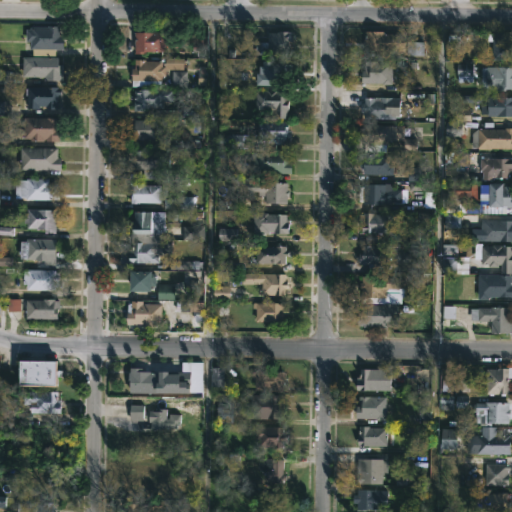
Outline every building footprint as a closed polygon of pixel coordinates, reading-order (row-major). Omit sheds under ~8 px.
[(59,25),(58,35),(62,35),(62,49),(54,49),(54,55),(31,55),(30,41),(25,41),(25,28),(29,28),(29,26),(59,25)] [(163,51),(133,51),(134,31),(178,32),(178,46),(163,46),(163,51)] [(267,55),(255,55),(255,41),(267,42),(267,32),(292,31),(292,42),(288,42),(288,55),(267,55)] [(383,31),(383,33),(405,33),(405,41),(424,41),(424,54),(406,54),(406,61),(394,60),(394,54),(377,53),(377,50),(363,50),(363,39),(365,39),(365,31),(383,31)] [(511,31),(511,60),(492,60),(492,41),(487,41),(487,33),(511,31)] [(448,46),(460,45),(459,33),(447,34),(448,46)] [(193,51),(205,52),(205,37),(193,37),(193,51)] [(58,57),(58,64),(62,64),(62,80),(44,80),(44,76),(22,76),(22,56),(58,57)] [(177,57),(176,69),(164,69),(164,75),(161,75),(161,81),(131,80),(131,78),(128,78),(128,65),(130,65),(130,59),(161,60),(161,66),(164,66),(164,57),(177,57)] [(392,82),(392,84),(361,82),(361,70),(364,70),(364,60),(392,61),(392,82)] [(272,61),(272,63),(280,63),(279,85),(256,85),(256,63),(262,63),(262,61),(272,61)] [(472,82),(473,64),(457,63),(457,82),(472,82)] [(511,66),(511,89),(506,89),(506,91),(486,90),(486,88),(480,88),(480,67),(511,66)] [(186,84),(187,71),(172,71),(172,84),(186,84)] [(57,86),(57,88),(60,88),(60,95),(57,95),(56,109),(45,109),(39,106),(39,110),(26,110),(26,95),(24,95),(25,88),(26,86),(57,86)] [(163,100),(163,108),(144,108),(144,110),(133,110),(133,105),(131,105),(131,89),(172,89),(172,100),(163,100)] [(276,89),(288,91),(288,110),(287,110),(287,118),(266,118),(266,114),(263,114),(261,108),(255,108),(255,90),(276,89)] [(463,103),(479,103),(479,90),(463,90),(463,103)] [(511,96),(511,116),(487,116),(487,114),(480,114),(480,105),(484,105),(484,98),(488,98),(488,96),(511,96)] [(400,97),(399,117),(395,117),(395,119),(364,118),(365,110),(361,110),(361,103),(364,103),(364,97),(400,97)] [(57,117),(56,129),(58,129),(58,142),(16,141),(16,127),(22,127),(22,117),(57,117)] [(154,120),(153,137),(133,137),(134,119),(154,120)] [(287,121),(287,129),(290,129),(289,144),(275,144),(275,151),(242,150),(242,148),(217,148),(217,134),(241,134),(241,123),(257,123),(257,121),(287,121)] [(462,124),(446,123),(445,135),(461,137),(462,124)] [(416,140),(416,150),(403,150),(403,147),(394,147),(394,140),(388,140),(388,144),(364,144),(364,125),(404,125),(404,138),(416,139),(416,140)] [(511,128),(511,149),(477,149),(477,147),(472,147),(472,128),(511,128)] [(57,148),(57,158),(60,158),(60,170),(19,169),(19,147),(57,148)] [(288,160),(291,161),(291,173),(253,173),(253,169),(247,169),(247,161),(251,161),(251,152),(276,152),(276,149),(288,149),(288,160)] [(177,167),(177,177),(165,177),(164,179),(143,178),(143,169),(133,169),(133,151),(169,152),(169,167),(177,167)] [(478,153),(478,166),(453,165),(453,162),(449,162),(449,157),(453,157),(453,152),(478,153)] [(375,153),(375,154),(391,155),(390,175),(360,174),(360,153),(375,153)] [(488,156),(488,158),(511,158),(511,174),(508,174),(508,177),(492,177),(492,180),(482,179),(482,169),(480,169),(480,156),(488,156)] [(408,180),(420,181),(420,169),(408,169),(408,180)] [(50,178),(50,184),(56,184),(58,200),(23,200),(23,198),(20,198),(20,179),(50,178)] [(144,183),(144,184),(161,185),(161,186),(166,186),(166,200),(161,200),(160,202),(130,203),(130,192),(132,192),(132,182),(144,183)] [(287,182),(287,189),(288,189),(286,203),(265,203),(265,197),(258,197),(258,191),(247,191),(247,182),(287,182)] [(425,182),(409,182),(409,190),(425,191),(425,182)] [(391,183),(391,189),(401,189),(401,202),(390,202),(390,205),(362,204),(362,202),(358,202),(358,186),(363,186),(363,183),(391,183)] [(506,183),(506,186),(511,186),(511,207),(489,208),(489,183),(506,183)] [(434,208),(433,193),(424,193),(425,208),(434,208)] [(165,209),(192,208),(192,198),(164,199),(165,209)] [(55,209),(55,232),(44,232),(44,229),(27,228),(27,223),(23,223),(23,212),(27,213),(27,209),(55,209)] [(163,233),(133,233),(133,211),(164,211),(163,233)] [(265,214),(286,214),(286,219),(288,219),(288,233),(273,233),(273,231),(268,231),(268,233),(253,233),(253,222),(251,222),(251,218),(253,218),(253,212),(265,213),(265,214)] [(373,213),(391,214),(391,233),(362,233),(362,213),(373,213)] [(511,240),(481,240),(481,219),(511,219),(511,240)] [(182,240),(204,240),(203,226),(182,226),(182,240)] [(231,241),(232,229),(219,228),(218,240),(231,241)] [(55,259),(55,265),(43,264),(43,261),(19,260),(19,241),(26,242),(26,238),(55,238),(55,259)] [(171,242),(171,255),(158,255),(158,262),(128,262),(129,249),(131,249),(131,242),(171,242)] [(482,245),(492,246),(492,244),(511,245),(511,273),(500,273),(501,265),(498,265),(498,267),(488,267),(488,264),(480,264),(480,259),(473,259),(473,243),(482,243),(482,245)] [(373,245),(389,247),(389,264),(359,264),(359,253),(362,253),(362,245),(373,245)] [(285,246),(285,251),(288,251),(287,256),(285,256),(285,263),(256,263),(256,256),(253,256),(253,251),(256,251),(256,246),(285,246)] [(400,250),(400,263),(419,262),(419,250),(400,250)] [(199,269),(199,261),(169,261),(170,269),(199,269)] [(55,270),(55,272),(58,272),(58,282),(54,282),(54,289),(26,289),(26,283),(23,283),(23,279),(20,279),(20,275),(23,275),(23,271),(25,271),(25,269),(55,270)] [(151,271),(151,273),(156,273),(156,286),(151,286),(151,291),(130,291),(130,271),(151,271)] [(285,274),(285,276),(289,276),(289,292),(284,292),(284,295),(260,295),(260,284),(242,283),(242,273),(285,274)] [(510,284),(511,285),(511,297),(488,297),(488,299),(478,299),(478,274),(511,275),(510,284)] [(388,276),(399,277),(399,288),(386,288),(386,298),(361,297),(361,288),(359,288),(359,283),(361,283),(361,276),(388,276)] [(199,283),(187,283),(186,295),(198,295),(199,283)] [(157,299),(174,300),(174,285),(158,285),(157,299)] [(231,287),(215,286),(214,300),(230,301),(231,287)] [(54,298),(54,300),(59,300),(59,309),(57,309),(57,319),(26,319),(26,300),(54,298)] [(8,311),(21,312),(21,299),(8,299),(8,311)] [(142,301),(142,303),(161,304),(161,324),(155,324),(155,326),(144,326),(144,324),(126,324),(126,312),(130,312),(130,300),(142,301)] [(285,303),(285,322),(255,322),(255,308),(252,308),(252,302),(285,303)] [(394,327),(356,326),(356,314),(361,314),(361,304),(398,303),(398,323),(394,322),(394,327)] [(510,307),(510,319),(511,319),(511,332),(490,333),(490,321),(469,320),(470,308),(510,307)] [(56,361),(56,370),(61,370),(60,376),(56,376),(56,387),(17,386),(18,361),(56,361)] [(202,363),(182,362),(182,371),(191,371),(191,392),(201,393),(202,363)] [(211,387),(223,387),(224,368),(212,367),(211,387)] [(511,367),(511,378),(507,378),(508,387),(509,387),(508,394),(505,394),(505,396),(486,394),(486,374),(484,374),(484,371),(486,371),(486,369),(511,367)] [(142,368),(142,371),(150,371),(150,373),(189,372),(189,394),(128,393),(129,368),(142,368)] [(391,391),(356,391),(356,377),(361,377),(361,369),(391,369),(391,391)] [(283,391),(283,392),(253,391),(254,371),(283,371),(283,391)] [(449,392),(449,379),(441,379),(441,391),(449,392)] [(468,380),(457,380),(457,392),(468,392),(468,380)] [(56,404),(59,405),(59,413),(31,413),(31,420),(18,419),(18,413),(29,413),(28,405),(21,405),(21,391),(56,392),(56,404)] [(280,419),(250,418),(250,394),(283,395),(283,409),(280,409),(280,419)] [(468,406),(453,407),(453,410),(439,410),(439,395),(468,395),(468,406)] [(387,413),(387,420),(357,418),(357,396),(387,396),(387,413)] [(509,402),(508,424),(489,423),(489,425),(485,425),(485,423),(475,423),(476,412),(473,412),(473,404),(484,403),(484,401),(509,402)] [(130,420),(143,421),(144,405),(130,405),(130,420)] [(231,423),(232,406),(217,406),(217,422),(231,423)] [(166,409),(166,418),(168,418),(168,414),(179,414),(179,425),(176,425),(176,428),(150,429),(150,423),(148,423),(148,411),(158,411),(158,409),(166,409)] [(455,426),(455,429),(458,429),(457,449),(450,449),(450,455),(441,454),(442,429),(448,429),(448,421),(455,421),(455,426)] [(288,440),(288,441),(283,441),(282,449),(257,448),(257,439),(254,439),(254,426),(282,427),(283,433),(288,433),(288,440)] [(362,426),(386,428),(386,446),(357,446),(357,432),(359,432),(359,426),(362,426)] [(496,427),(496,434),(510,434),(510,454),(476,454),(476,435),(481,435),(481,427),(496,427)] [(272,458),(272,460),(283,460),(283,482),(266,482),(266,472),(265,472),(265,470),(258,470),(258,458),(272,458)] [(382,473),(382,485),(359,484),(359,481),(356,481),(357,474),(359,474),(360,458),(387,459),(387,473),(382,473)] [(507,474),(508,488),(485,488),(485,464),(510,464),(510,471),(507,471),(507,474)] [(148,466),(148,476),(152,476),(152,485),(166,485),(166,496),(150,496),(150,501),(139,501),(139,496),(135,496),(135,491),(129,491),(129,486),(122,486),(122,473),(133,473),(133,466),(148,466)] [(387,490),(387,510),(383,510),(383,511),(356,511),(356,504),(352,503),(352,494),(356,494),(357,489),(387,490)] [(509,511),(480,511),(480,492),(509,492),(509,511)] [(53,503),(52,511),(17,511),(17,503),(53,503)]
